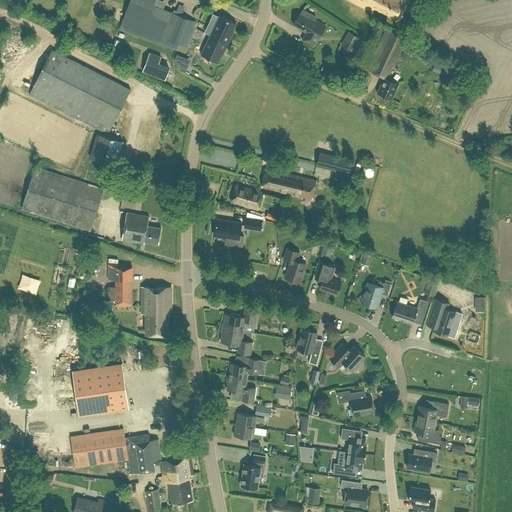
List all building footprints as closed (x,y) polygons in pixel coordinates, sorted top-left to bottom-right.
[(155,0),(130,0),(119,29),(159,44),(160,43),(177,50),(179,44),(188,47),(196,27),(194,26),(196,21),(154,5),(155,0)] [(349,0),(371,11),(373,7),(397,19),(406,0),(349,0)] [(299,13),(293,24),(307,31),(302,40),(313,46),(318,37),(319,38),(326,25),(315,19),(316,17),(303,9),(300,14),(299,13)] [(220,12),(211,32),(228,40),(231,32),(230,32),(236,20),(220,12)] [(406,38),(386,28),(367,69),(384,77),(377,92),(392,99),(399,83),(387,78),(406,38)] [(211,32),(201,51),(217,59),(223,47),(224,47),(228,40),(211,32)] [(131,89),(52,49),(31,90),(29,94),(108,134),(131,89)] [(160,56),(149,52),(142,71),(164,80),(169,67),(158,63),(160,56)] [(90,159),(116,166),(123,141),(97,134),(90,159)] [(361,162),(319,151),(316,165),(348,173),(350,168),(359,170),(361,162)] [(103,188),(35,166),(21,208),(90,230),(103,188)] [(295,174),(266,167),(262,186),(273,189),(274,187),(301,193),(301,195),(312,198),(316,179),(305,176),(305,177),(295,175),(295,174)] [(261,191),(233,183),(228,200),(251,206),(253,199),(258,201),(261,191)] [(149,216),(127,212),(122,239),(144,244),(145,241),(158,244),(161,228),(147,225),(149,216)] [(260,219),(244,216),(242,226),(259,228),(260,219)] [(239,221),(214,218),(212,234),(237,237),(239,221)] [(333,256),(337,246),(330,244),(327,254),(333,256)] [(299,250),(287,246),(283,258),(290,260),(285,276),(299,281),(305,262),(298,259),(297,257),(299,250)] [(336,266),(327,263),(320,261),(315,276),(322,279),(319,287),(336,293),(341,280),(332,277),(336,266)] [(132,266),(113,265),(113,279),(115,279),(115,286),(108,286),(108,300),(115,300),(115,306),(132,306),(132,266)] [(390,282),(384,280),(382,286),(367,281),(361,301),(376,306),(380,291),(386,293),(390,282)] [(171,287),(141,287),(141,313),(145,313),(145,334),(168,334),(168,311),(171,311),(171,287)] [(407,299),(400,296),(399,301),(396,300),(391,315),(411,322),(415,311),(421,313),(424,314),(428,301),(420,298),(417,307),(416,307),(406,303),(407,299)] [(477,311),(486,311),(486,297),(477,297),(477,311)] [(444,301),(435,298),(430,312),(438,315),(433,330),(448,335),(449,334),(455,336),(457,327),(451,325),(456,311),(443,307),(444,301)] [(225,313),(223,327),(244,331),(245,321),(256,323),(258,310),(245,308),(243,316),(225,313)] [(316,330),(301,326),(296,347),(311,351),(308,360),(316,362),(320,347),(312,345),(316,330)] [(244,331),(223,327),(220,341),(239,344),(237,352),(250,354),(252,342),(242,340),(244,331)] [(52,329),(45,331),(48,338),(55,336),(52,329)] [(46,352),(50,347),(40,340),(32,352),(38,356),(31,367),(44,376),(56,359),(46,352)] [(342,370),(347,364),(352,368),(364,355),(353,344),(348,350),(342,345),(331,358),(339,366),(342,370)] [(228,369),(227,376),(246,379),(248,371),(258,373),(260,359),(248,357),(247,366),(231,363),(230,370),(228,369)] [(129,408),(122,362),(72,369),(79,416),(129,408)] [(313,370),(311,383),(318,384),(320,372),(313,370)] [(246,379),(227,376),(226,381),(228,382),(227,388),(243,391),(241,399),(253,401),(255,388),(245,386),(246,379)] [(282,398),(292,399),(293,388),(283,387),(282,398)] [(362,395),(361,389),(346,392),(337,393),(338,401),(350,399),(352,414),(373,410),(370,394),(364,396),(363,396),(362,395)] [(418,404),(415,417),(435,421),(436,413),(445,415),(448,402),(425,398),(423,405),(418,404)] [(464,408),(480,407),(480,399),(463,400),(464,408)] [(270,408),(256,406),(255,414),(268,416),(270,408)] [(237,412),(236,423),(255,427),(256,420),(263,421),(264,417),(257,416),(257,415),(237,412)] [(435,421),(415,417),(413,429),(418,430),(416,438),(438,442),(440,435),(438,434),(439,429),(433,428),(435,421)] [(254,433),(255,427),(236,423),(234,435),(253,438),(253,437),(260,438),(261,434),(254,433)] [(339,450),(365,454),(366,446),(364,445),(365,438),(361,437),(357,436),(357,437),(353,436),(354,429),(342,427),(341,438),(348,439),(346,451),(339,450)] [(70,436),(75,467),(127,459),(130,473),(140,472),(154,470),(149,433),(125,437),(124,428),(70,436)] [(286,433),(284,441),(294,443),(295,434),(286,433)] [(253,439),(252,448),(262,450),(263,440),(253,439)] [(337,462),(336,473),(348,475),(349,467),(353,468),(357,469),(357,468),(361,469),(362,462),(364,462),(365,454),(339,450),(339,451),(346,452),(345,463),(337,462)] [(409,453),(407,467),(413,468),(412,470),(424,472),(424,470),(429,471),(431,462),(435,463),(437,452),(425,450),(424,456),(409,453)] [(241,486),(243,486),(242,488),(249,489),(249,487),(256,488),(261,462),(264,463),(265,457),(254,455),(253,461),(254,461),(253,465),(244,464),(241,486)] [(194,474),(191,456),(160,461),(163,476),(164,476),(165,482),(168,482),(172,502),(193,499),(190,478),(191,478),(191,475),(194,474)] [(53,475),(41,474),(47,481),(53,482),(53,475)] [(347,487),(345,503),(366,506),(368,489),(347,487)] [(162,511),(158,488),(145,490),(149,511),(162,511)] [(411,488),(409,500),(421,502),(420,508),(434,510),(435,501),(429,500),(430,491),(411,488)] [(308,494),(307,501),(318,503),(319,496),(308,494)] [(78,497),(73,511),(111,511),(114,502),(99,498),(98,502),(78,497)] [(269,501),(267,511),(302,511),(303,507),(269,501)]
